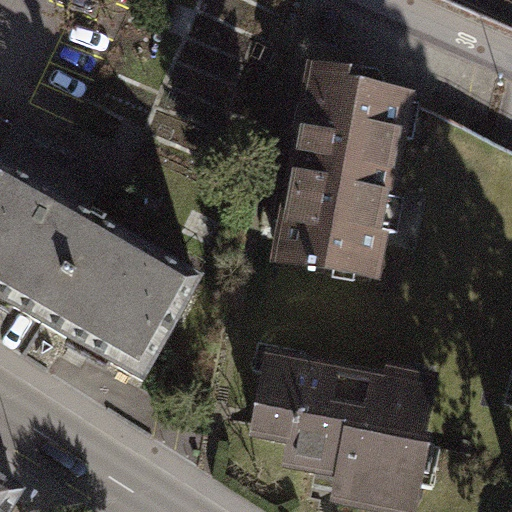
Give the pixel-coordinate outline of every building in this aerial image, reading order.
[(411,85),(311,65),(273,255),(373,275),(411,85)] [(103,181),(0,121),(0,299),(42,324),(97,228),(81,218),(103,181)] [(197,285),(97,228),(42,324),(143,381),(197,285)] [(402,511),(427,384),(259,351),(243,432),(283,440),(278,467),(321,475),(314,511),(402,511)] [(0,511),(22,511),(0,496),(0,511)]
